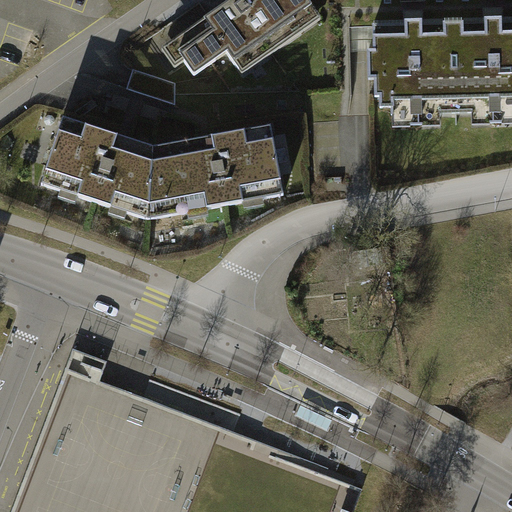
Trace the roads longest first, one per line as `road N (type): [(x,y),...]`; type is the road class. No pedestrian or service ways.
road 1 (residential): [(511,185),(290,226),(236,276),(206,338)]
road 2 (residential): [(206,338),(470,470)]
road 3 (residential): [(0,116),(159,0)]
road 4 (residential): [(48,273),(206,338)]
road 5 (residential): [(48,273),(0,404)]
